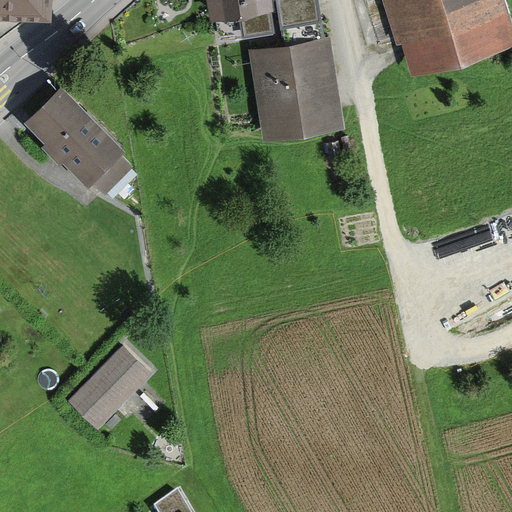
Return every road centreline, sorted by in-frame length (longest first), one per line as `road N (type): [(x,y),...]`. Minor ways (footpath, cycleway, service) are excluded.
road 1 (track): [(451,511),(361,104)]
road 2 (primary): [(94,0),(0,83)]
